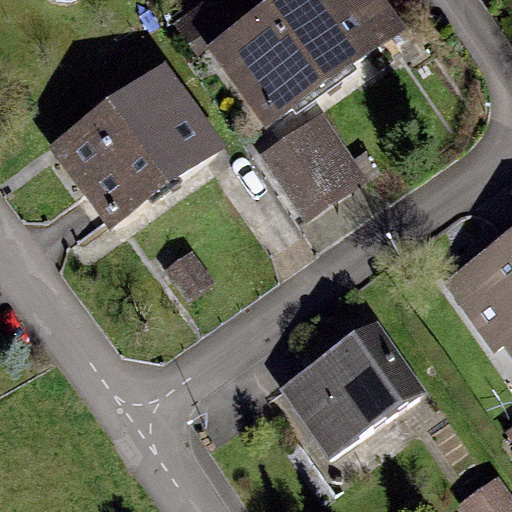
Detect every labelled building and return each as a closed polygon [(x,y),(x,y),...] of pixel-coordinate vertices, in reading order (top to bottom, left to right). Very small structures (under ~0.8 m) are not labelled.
[(347,0),(277,0),(199,56),(259,139),(384,50),(347,0)] [(157,88),(42,170),(94,242),(208,160),(157,88)] [(313,131),(263,166),(300,218),(350,182),(313,131)] [(511,253),(451,297),(503,368),(511,361),(511,253)] [(187,265),(161,283),(177,304),(202,286),(187,265)] [(368,340),(280,403),(325,466),(413,403),(368,340)] [(500,511),(490,496),(467,511),(500,511)]
